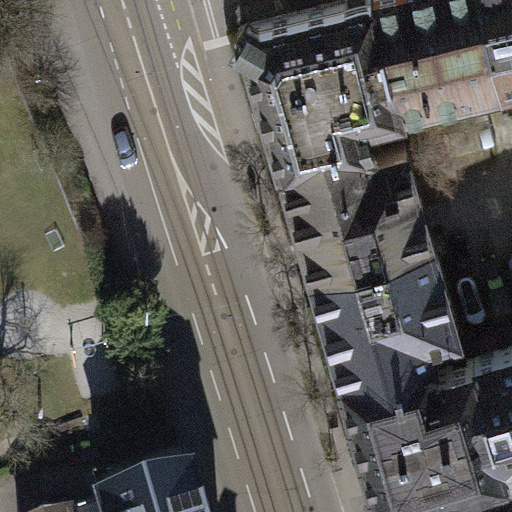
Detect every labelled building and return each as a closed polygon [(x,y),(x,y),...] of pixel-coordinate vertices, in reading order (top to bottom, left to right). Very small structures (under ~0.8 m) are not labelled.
[(358,0),(241,27),(274,149),(406,111),(374,0),(358,0)] [(510,82),(487,0),(374,0),(406,111),(510,82)] [(511,87),(511,0),(487,0),(510,82),(511,87)] [(406,111),(274,149),(303,251),(310,275),(442,238),(436,216),(406,111)] [(442,238),(310,275),(345,396),(477,359),(442,238)] [(511,349),(477,359),(511,480),(511,479),(511,349)] [(477,359),(345,396),(377,511),(405,511),(511,480),(477,359)] [(83,484),(91,511),(189,484),(181,456),(83,484)] [(196,511),(189,484),(91,511),(89,511),(196,511)]
